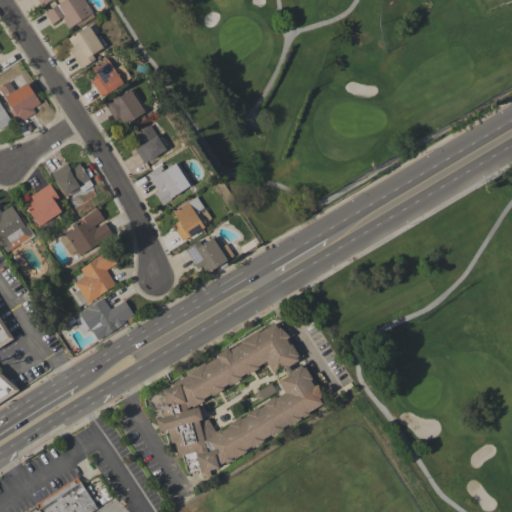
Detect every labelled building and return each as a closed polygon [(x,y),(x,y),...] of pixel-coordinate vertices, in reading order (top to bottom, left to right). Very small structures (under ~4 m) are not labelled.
[(62,0),(84,0),(92,12),(91,13),(94,17),(81,25),(80,24),(77,26),(76,23),(68,28),(61,17),(51,24),(44,12),(62,0)] [(88,25),(96,37),(99,35),(105,44),(102,46),(103,47),(92,54),(95,59),(80,68),(68,49),(72,46),(67,38),(88,25)] [(121,63),(130,77),(123,82),(123,83),(108,93),(107,93),(101,97),(90,81),(97,76),(91,67),(107,57),(114,68),(121,63)] [(35,112),(17,123),(8,110),(11,108),(5,98),(4,99),(0,92),(0,86),(8,81),(11,85),(22,77),(25,82),(26,82),(39,103),(32,108),(35,112)] [(132,88),(146,109),(143,111),(144,112),(124,125),(119,117),(114,120),(103,103),(107,100),(116,94),(118,97),(129,89),(130,90),(132,88)] [(0,103),(11,121),(0,128),(0,103)] [(165,149),(153,157),(154,158),(149,161),(148,160),(143,163),(134,149),(140,145),(134,135),(150,124),(158,138),(160,136),(165,144),(163,146),(165,149)] [(177,162),(191,183),(189,184),(189,185),(170,198),(171,199),(162,205),(154,193),(157,191),(146,174),(149,172),(148,170),(157,164),(158,166),(160,165),(163,170),(177,162)] [(79,163),(89,179),(92,185),(82,192),(78,187),(73,190),(74,191),(67,196),(66,194),(65,195),(57,183),(56,183),(53,179),(54,178),(51,173),(66,163),(70,169),(79,163)] [(60,211),(38,226),(24,205),(32,200),(29,196),(49,183),(58,197),(53,200),(60,211)] [(172,211),(196,196),(203,207),(194,213),(196,216),(199,214),(204,221),(201,223),(203,227),(188,237),(187,236),(181,240),(171,225),(178,221),(172,211)] [(0,212),(10,205),(16,214),(17,213),(25,225),(26,225),(28,228),(27,228),(31,233),(29,234),(30,236),(8,250),(0,237),(0,212)] [(64,234),(84,221),(82,217),(96,208),(103,219),(102,220),(103,222),(105,222),(106,222),(106,223),(106,224),(112,234),(79,256),(72,246),(68,250),(65,246),(64,247),(59,239),(65,235),(64,234)] [(184,249),(198,240),(201,244),(212,237),(212,238),(214,236),(219,244),(224,241),(233,254),(226,259),(227,260),(225,261),(227,264),(220,268),(218,265),(206,273),(201,265),(197,268),(184,249)] [(99,295),(87,303),(74,283),(84,276),(80,268),(95,258),(94,257),(107,249),(116,263),(105,270),(115,284),(99,295)] [(78,313),(102,298),(110,309),(124,300),(133,315),(124,321),(125,323),(105,336),(104,335),(98,340),(92,331),(90,332),(88,328),(83,332),(75,320),(80,316),(78,313)] [(0,318),(13,338),(0,346),(0,373),(18,389),(0,401),(0,318)] [(321,403),(307,412),(308,414),(302,418),(301,416),(299,417),(300,419),(288,426),(287,424),(281,427),(282,429),(271,436),(270,434),(262,439),(263,441),(251,448),(250,446),(245,449),(246,451),(234,458),(233,456),(230,458),(231,459),(225,463),(224,461),(217,465),(218,467),(208,470),(210,475),(201,478),(199,469),(187,472),(182,455),(178,456),(173,442),(171,443),(167,429),(159,431),(155,419),(164,416),(161,407),(154,410),(147,398),(154,394),(162,392),(162,389),(172,386),(170,384),(177,380),(176,379),(181,376),(182,377),(186,375),(185,373),(204,362),(205,364),(216,357),(215,354),(227,347),(228,350),(240,343),(239,341),(258,330),(259,331),(274,323),(277,328),(279,327),(288,336),(285,339),(289,345),(291,343),(297,355),(296,356),(298,360),(288,366),(290,370),(300,364),(302,368),(304,367),(311,378),(309,379),(313,386),(317,384),(320,397),(318,397),(321,403)] [(329,395),(350,382),(352,386),(346,390),(348,392),(345,394),(343,392),(332,399),(329,395)] [(40,511),(35,503),(77,476),(83,486),(84,485),(95,502),(94,503),(97,508),(90,511),(40,511)]
